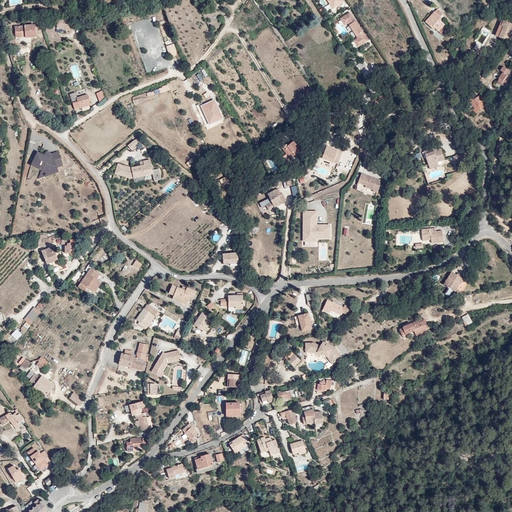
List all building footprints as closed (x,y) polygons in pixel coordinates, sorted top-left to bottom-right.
[(342,2),(339,4),(342,9),(348,6),(344,1),(342,2)] [(371,45),(354,17),(344,23),(348,29),(352,26),(353,28),(353,29),(359,41),(360,40),(361,42),(357,45),(361,51),(371,45)] [(442,25),(445,23),(438,17),(436,18),(438,20),(430,29),(436,36),(438,34),(441,37),(445,41),(450,37),(445,33),(447,31),(442,25)] [(438,20),(436,18),(428,26),(430,29),(438,20)] [(511,22),(500,19),(496,31),(495,36),(500,37),(505,38),(506,36),(510,37),(511,32),(511,22)] [(15,26),(15,31),(25,32),(25,33),(30,34),(30,38),(35,39),(36,28),(15,26)] [(61,36),(70,37),(71,29),(61,28),(61,36)] [(356,66),(360,72),(368,67),(363,60),(356,66)] [(74,78),(80,76),(76,64),(70,66),(74,78)] [(496,79),(499,83),(501,80),(508,73),(505,70),(496,79)] [(196,75),(200,81),(205,77),(201,72),(196,75)] [(154,89),(155,95),(170,91),(168,85),(154,89)] [(96,93),(99,101),(105,98),(102,90),(96,93)] [(469,108),(480,102),(475,92),(470,94),(467,90),(464,92),(469,103),(468,104),(469,108)] [(80,105),(80,104),(85,103),(83,95),(82,91),(76,93),(80,105)] [(85,103),(87,108),(97,104),(93,91),(83,95),(85,103)] [(215,101),(202,107),(210,124),(223,118),(215,101)] [(135,140),(129,146),(133,150),(139,145),(135,140)] [(286,162),(299,152),(295,146),(296,145),(293,141),(288,146),(286,144),(282,148),(286,154),(282,157),(286,162)] [(343,151),(327,146),(322,163),(338,168),(343,151)] [(423,149),(426,157),(443,153),(441,147),(438,147),(434,149),(431,150),(430,146),(423,149)] [(452,154),(454,160),(462,158),(460,151),(452,154)] [(62,166),(58,153),(51,155),(46,152),(45,156),(51,160),(54,158),(57,168),(62,166)] [(443,153),(426,157),(428,163),(437,160),(444,157),(443,153)] [(57,168),(54,158),(51,160),(45,156),(40,154),(36,162),(34,161),(31,167),(40,171),(42,167),(40,166),(42,162),(46,164),(42,172),(44,173),(57,168)] [(190,168),(196,162),(191,158),(186,164),(190,168)] [(143,168),(133,170),(120,166),(117,175),(133,180),(155,177),(156,180),(163,179),(161,172),(155,173),(153,163),(146,164),(146,165),(147,168),(143,168)] [(39,179),(59,172),(57,168),(44,173),(42,172),(39,179)] [(373,189),(377,190),(381,177),(361,172),(358,182),(366,184),(365,185),(373,187),(373,189)] [(219,180),(222,187),(230,184),(226,176),(219,180)] [(270,205),(273,210),(286,202),(282,196),(285,194),(281,188),(270,195),(275,202),(270,205)] [(282,196),(286,202),(290,200),(286,193),(285,194),(282,196)] [(313,223),(313,214),(301,214),(301,223),(304,223),(304,227),(301,227),(301,243),(313,243),(313,240),(327,240),(327,228),(313,228),(313,229),(310,229),(310,223),(313,223)] [(421,228),(423,242),(443,240),(442,229),(436,230),(432,230),(432,226),(421,228)] [(40,236),(40,242),(46,243),(46,242),(50,242),(50,239),(55,238),(56,236),(47,234),(46,236),(40,236)] [(57,243),(54,245),(61,258),(63,257),(57,243)] [(61,258),(54,245),(43,250),(49,264),(53,261),(55,263),(58,262),(57,260),(61,258)] [(230,253),(231,263),(247,262),(246,253),(230,253)] [(139,259),(136,264),(142,268),(145,263),(139,259)] [(97,275),(101,270),(94,266),(87,276),(85,274),(82,278),(84,280),(81,284),(88,288),(91,285),(94,287),(101,277),(100,277),(97,275)] [(451,292),(457,295),(465,284),(464,283),(461,281),(455,277),(452,276),(444,288),(451,292)] [(198,292),(192,288),(189,291),(185,288),(176,284),(172,290),(176,294),(175,294),(189,302),(190,299),(194,301),(198,292)] [(43,308),(55,296),(49,291),(37,304),(43,308)] [(188,304),(189,302),(175,294),(174,297),(188,304)] [(236,309),(244,309),(244,296),(239,296),(239,299),(229,298),(229,302),(222,303),(222,308),(236,309)] [(328,302),(326,306),(324,308),(332,312),(341,316),(343,309),(336,305),(328,302)] [(141,317),(144,320),(150,323),(157,313),(160,315),(162,315),(164,312),(152,304),(150,307),(148,306),(141,317)] [(35,307),(21,323),(27,328),(41,312),(35,307)] [(150,323),(144,320),(142,323),(151,328),(160,315),(157,313),(150,323)] [(197,326),(206,331),(209,326),(213,319),(205,313),(197,326)] [(228,313),(223,320),(234,326),(238,319),(228,313)] [(297,322),(299,333),(309,331),(306,316),(294,318),(295,322),(297,322)] [(425,322),(419,325),(421,327),(424,326),(425,328),(427,332),(429,331),(425,322)] [(411,340),(415,342),(430,336),(427,332),(425,328),(424,326),(421,327),(419,325),(407,330),(411,340)] [(13,343),(22,334),(17,329),(8,338),(13,343)] [(174,338),(179,341),(183,333),(177,330),(174,338)] [(411,340),(407,330),(405,331),(405,333),(406,336),(402,338),(405,343),(411,340)] [(324,340),(322,345),(316,343),(308,342),(308,351),(315,351),(321,355),(323,353),(329,356),(334,364),(340,361),(338,359),(343,356),(337,347),(324,340)] [(126,353),(124,352),(121,364),(147,371),(149,360),(151,360),(152,354),(148,353),(150,344),(142,342),(139,356),(135,355),(135,351),(127,349),(126,353)] [(244,365),(248,352),(240,350),(236,363),(244,365)] [(153,372),(161,377),(165,372),(161,370),(164,365),(169,362),(173,361),(182,359),(182,351),(168,354),(167,354),(166,356),(164,355),(153,372)] [(302,359),(296,354),(289,361),(295,366),(302,359)] [(38,363),(45,368),(48,363),(45,360),(42,358),(41,359),(39,358),(38,360),(39,361),(38,363)] [(26,359),(20,368),(24,370),(30,362),(26,359)] [(161,370),(165,372),(168,366),(170,364),(183,361),(182,359),(173,361),(169,362),(164,365),(161,370)] [(34,387),(46,396),(47,397),(52,390),(51,390),(54,385),(42,376),(40,379),(35,375),(30,381),(35,385),(34,387)] [(238,376),(230,375),(230,380),(231,380),(231,388),(238,389),(239,380),(237,380),(238,376)] [(322,383),(321,393),(329,393),(330,393),(330,391),(334,391),(335,383),(330,382),(330,384),(322,383)] [(289,392),(280,394),(283,404),(291,401),(291,400),(298,398),(296,390),(292,391),(289,392)] [(274,403),(277,402),(274,391),(263,394),(266,403),(274,401),(274,403)] [(69,397),(78,403),(81,399),(73,392),(69,397)] [(231,413),(242,410),(242,407),(240,407),(239,401),(226,401),(226,407),(230,407),(231,413)] [(146,409),(144,403),(132,406),(133,412),(136,412),(146,409)] [(314,412),(313,406),(302,408),(305,416),(302,417),(304,424),(315,423),(314,416),(314,412)] [(14,424),(24,417),(19,410),(19,409),(14,412),(14,411),(12,412),(11,410),(0,415),(0,417),(3,422),(10,418),(14,424)] [(289,410),(283,411),(284,414),(289,413),(290,419),(298,418),(296,409),(289,410)] [(366,417),(365,409),(355,411),(356,414),(360,414),(360,418),(366,417)] [(216,410),(207,412),(209,420),(218,418),(216,410)] [(322,412),(314,412),(314,416),(315,423),(315,427),(323,426),(322,412)] [(150,430),(147,418),(145,419),(144,415),(137,417),(138,421),(140,420),(143,432),(150,430)] [(289,420),(290,426),(299,425),(298,418),(290,419),(289,420)] [(198,430),(197,425),(185,430),(188,441),(190,440),(191,444),(198,442),(199,440),(199,437),(197,437),(195,431),(198,430)] [(234,442),(231,443),(236,452),(246,446),(245,444),(244,443),(248,440),(243,433),(232,440),(234,442)] [(271,449),(272,452),(281,449),(277,438),(271,439),(271,437),(268,438),(267,435),(261,437),(261,440),(258,441),(262,452),(271,449)] [(148,440),(133,438),(133,441),(129,440),(127,449),(133,450),(134,447),(143,448),(144,445),(148,445),(148,440)] [(305,453),(311,450),(307,441),(294,447),(298,455),(305,453)] [(47,461),(38,449),(35,451),(33,448),(28,451),(39,467),(47,461)] [(215,456),(218,463),(225,461),(222,454),(215,456)] [(193,473),(210,469),(207,458),(198,460),(199,463),(191,465),(193,473)] [(39,467),(41,470),(49,464),(47,461),(39,467)] [(23,474),(19,467),(16,468),(14,464),(8,467),(15,481),(22,477),(21,475),(23,474)] [(178,469),(170,471),(170,473),(164,475),(167,483),(173,482),(172,480),(182,477),(180,470),(178,470),(178,469)] [(44,480),(46,486),(56,481),(53,476),(44,480)] [(34,485),(28,489),(31,494),(37,490),(34,485)] [(50,511),(43,503),(40,499),(36,502),(39,506),(37,507),(36,506),(34,508),(35,509),(32,510),(31,510),(29,511),(50,511)] [(148,511),(149,503),(142,502),(140,511),(148,511)]
